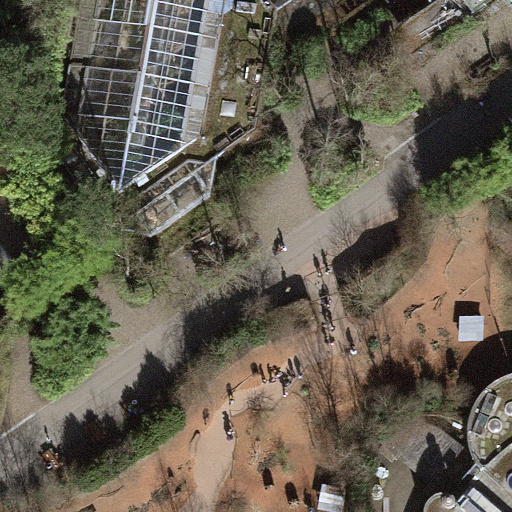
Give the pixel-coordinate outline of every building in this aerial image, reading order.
[(213,159),(252,132),(261,78),(371,0),(425,0),(430,5),(388,35),(403,59),(491,0),(499,0),(506,9),(511,4),(511,0),(22,0),(16,4),(0,95),(0,172),(22,206),(0,221),(0,275),(4,281),(0,313),(0,320),(9,334),(108,265),(111,231),(149,237),(207,196),(213,159)] [(511,511),(511,376),(499,380),(484,393),(471,410),(467,432),(470,455),(481,471),(454,500),(447,496),(436,497),(427,504),(423,511),(511,511)] [(156,416),(138,390),(95,420),(113,445),(156,416)] [(438,429),(407,418),(389,426),(374,439),(405,468),(438,429)] [(438,429),(405,468),(428,487),(461,449),(438,429)]
